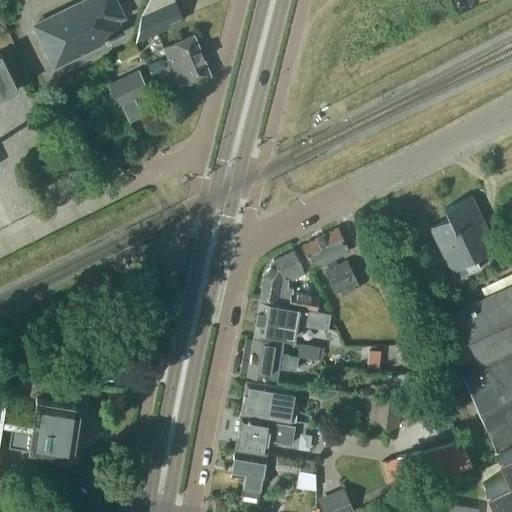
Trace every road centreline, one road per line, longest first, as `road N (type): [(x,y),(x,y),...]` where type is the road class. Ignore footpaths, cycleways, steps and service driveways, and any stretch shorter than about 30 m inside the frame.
road 1 (unclassified): [(190,511),(246,241),(511,111)]
road 2 (tertiary): [(163,511),(283,0)]
road 3 (tertiary): [(263,0),(176,360),(152,511)]
road 4 (unclassified): [(0,246),(203,148),(241,0)]
road 5 (unclassified): [(125,511),(155,356)]
